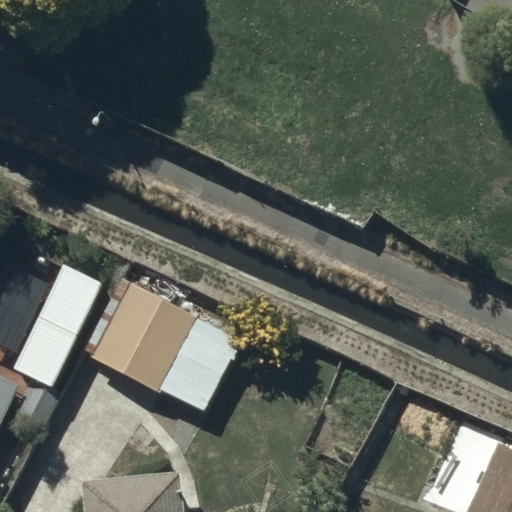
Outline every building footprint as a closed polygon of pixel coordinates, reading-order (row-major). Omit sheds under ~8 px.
[(250,346),(139,290),(101,364),(212,420),(250,346)] [(0,445),(24,397),(0,385),(0,445)] [(61,401),(33,388),(18,421),(46,434),(61,401)] [(511,511),(511,457),(502,453),(475,511),(511,511)] [(191,511),(189,486),(92,495),(93,511),(191,511)]
